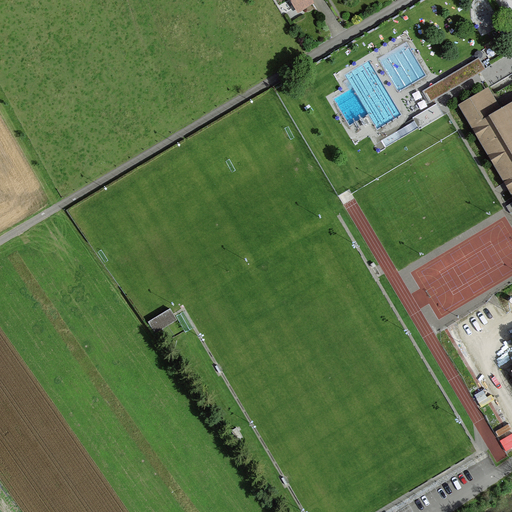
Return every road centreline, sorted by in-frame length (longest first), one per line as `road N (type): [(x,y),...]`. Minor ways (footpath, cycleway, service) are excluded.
road 1 (track): [(263,83),(0,241)]
road 2 (residential): [(405,0),(263,83)]
